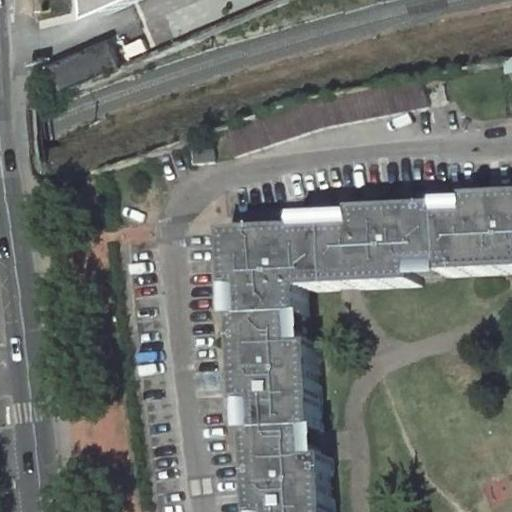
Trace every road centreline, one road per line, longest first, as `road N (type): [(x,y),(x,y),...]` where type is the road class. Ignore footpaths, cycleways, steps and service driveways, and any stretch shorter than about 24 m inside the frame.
road 1 (residential): [(511,142),(228,175),(182,204),(171,231),(205,511)]
road 2 (primary): [(0,97),(38,511)]
